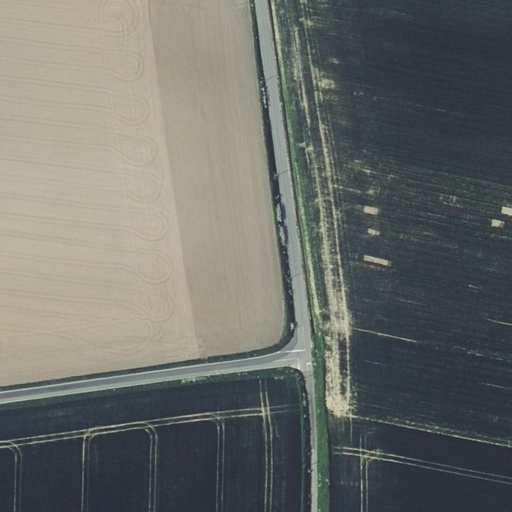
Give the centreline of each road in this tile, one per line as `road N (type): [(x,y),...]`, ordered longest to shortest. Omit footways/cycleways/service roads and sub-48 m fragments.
road 1 (unclassified): [(306,357),(260,0)]
road 2 (unclassified): [(0,397),(306,357)]
road 3 (unclassified): [(313,511),(306,357)]
